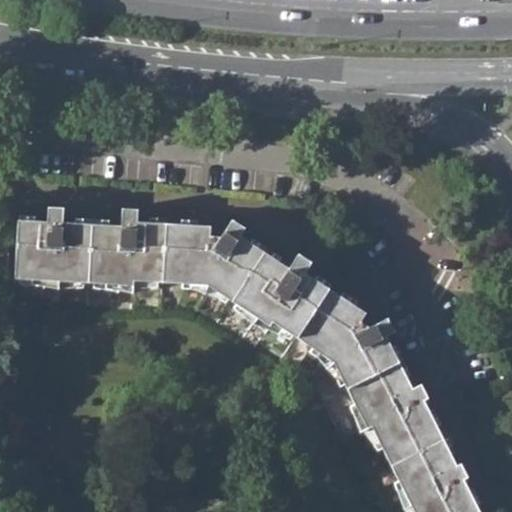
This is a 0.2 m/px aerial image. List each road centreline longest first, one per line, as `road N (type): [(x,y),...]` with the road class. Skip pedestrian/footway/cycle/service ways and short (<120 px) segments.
road 1 (residential): [(0,145),(96,143),(222,156),(295,166),(363,194),(398,222),(412,248),(421,305),(451,376)]
road 2 (secondary): [(511,19),(254,21),(120,0)]
road 3 (secondary): [(0,32),(225,69),(328,75)]
road 4 (residential): [(328,75),(426,95),(480,132),(511,168)]
road 5 (secondary): [(328,75),(511,80)]
